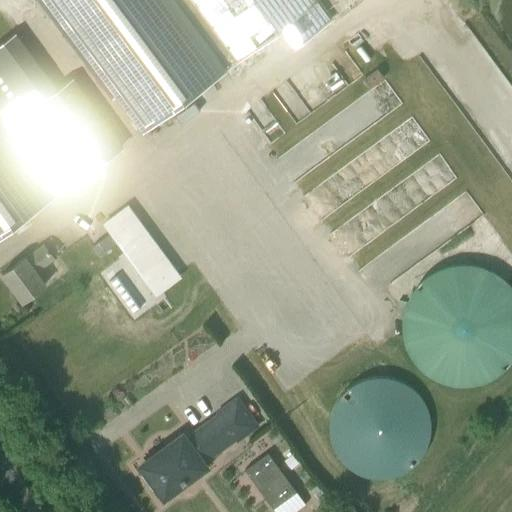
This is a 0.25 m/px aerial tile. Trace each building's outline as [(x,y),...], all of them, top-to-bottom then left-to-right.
[(41,0),(142,134),(226,71),(172,0),(41,0)] [(0,229),(123,149),(73,73),(52,88),(14,30),(0,39),(0,229)] [(126,205),(106,220),(113,230),(115,229),(129,249),(125,251),(133,261),(131,263),(145,283),(170,265),(126,205)] [(1,274),(21,301),(44,284),(35,272),(53,259),(42,244),(1,274)] [(511,277),(465,264),(420,264),(404,319),(405,368),(454,383),(504,382),(511,355),(511,277)] [(434,452),(401,367),(322,398),(355,483),(434,452)] [(205,424),(206,425),(196,432),(195,431),(196,432),(185,440),(182,436),(147,461),(152,467),(146,471),(163,495),(198,470),(197,469),(195,470),(192,466),(198,461),(199,463),(211,454),(212,455),(213,455),(212,453),(221,446),(222,448),(223,447),(222,446),(234,437),(236,440),(256,425),(237,398),(217,413),(219,416),(206,425),(206,423),(205,424)] [(295,491),(267,452),(244,470),(272,508),(295,491)]
